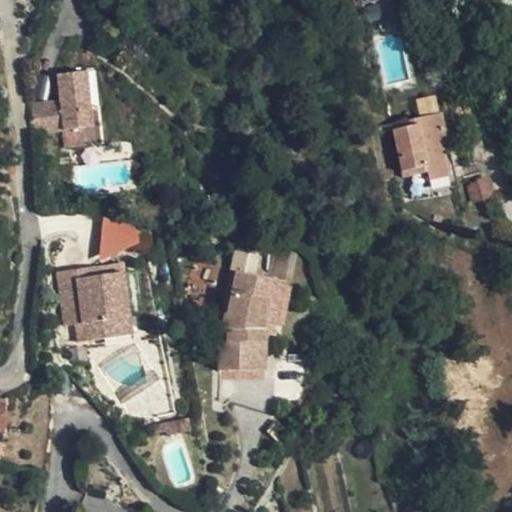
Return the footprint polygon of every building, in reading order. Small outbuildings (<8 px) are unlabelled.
[(88,114),(85,78),(56,80),(58,107),(24,110),(26,139),(59,137),(61,154),(81,153),(81,135),(89,134),(88,114)] [(97,114),(88,114),(89,134),(81,135),(81,153),(99,152),(97,114)] [(441,114),(418,119),(420,125),(394,131),(402,172),(427,168),(430,181),(450,177),(443,144),(448,143),(441,114)] [(487,179),(466,185),(472,205),(494,199),(487,179)] [(148,253),(149,226),(100,224),(99,250),(148,253)] [(86,264),(69,267),(71,276),(88,271),(86,264)] [(69,267),(50,272),(62,325),(73,322),(78,340),(104,334),(101,315),(125,310),(115,265),(88,271),(71,276),(69,267)] [(275,326),(285,283),(236,273),(224,330),(218,331),(218,372),(265,373),(266,324),(275,326)] [(125,310),(101,315),(104,334),(129,328),(125,310)] [(47,367),(49,394),(70,394),(69,375),(58,362),(47,367)]
